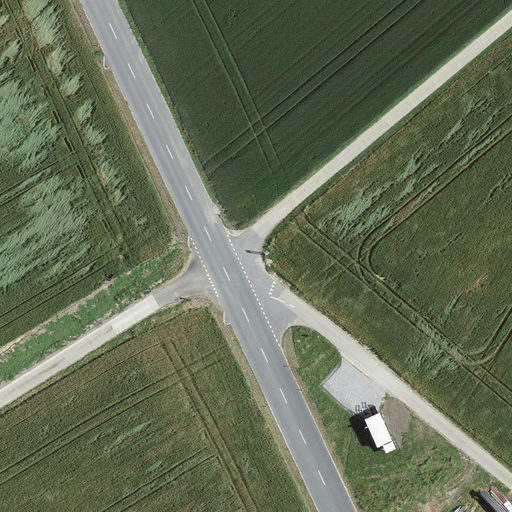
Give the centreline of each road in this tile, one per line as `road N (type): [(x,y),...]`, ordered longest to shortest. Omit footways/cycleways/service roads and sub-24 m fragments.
road 1 (track): [(222,261),(511,19)]
road 2 (track): [(222,261),(319,322),(511,481)]
road 3 (tertiary): [(101,0),(222,261)]
road 4 (tertiary): [(222,261),(338,511)]
road 5 (unclassified): [(0,404),(222,261)]
